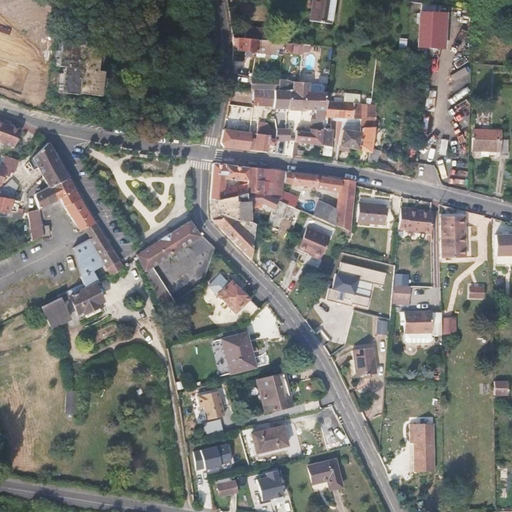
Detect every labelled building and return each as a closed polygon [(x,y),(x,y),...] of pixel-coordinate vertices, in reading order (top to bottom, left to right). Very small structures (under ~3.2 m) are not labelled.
[(329,23),(333,0),(309,0),(306,19),(329,23)] [(440,48),(441,13),(420,12),(418,48),(440,48)] [(274,41),(275,30),(246,27),(246,31),(243,31),(242,37),(257,39),(274,41)] [(256,51),(257,39),(242,37),(237,36),(236,48),(256,51)] [(281,54),(282,42),(274,41),(257,39),(256,51),(281,54)] [(57,93),(86,96),(98,98),(101,72),(95,71),(98,45),(58,40),(55,65),(61,66),(57,93)] [(275,87),(276,76),(250,73),(249,85),(275,87)] [(286,87),(287,77),(276,76),(275,87),(276,87),(285,87),(286,87)] [(322,112),(324,91),(304,89),(304,81),(289,80),(289,88),(300,89),(298,109),(322,112)] [(283,107),(285,87),(276,87),(273,106),(283,107)] [(298,109),(300,89),(289,88),(286,87),(285,87),(283,107),(298,109)] [(362,131),(363,103),(335,101),(335,91),(324,91),(322,112),(319,131),(317,146),(328,148),(327,130),(323,130),(324,119),(357,123),(356,130),(362,131)] [(160,112),(149,111),(150,107),(140,106),(138,127),(147,128),(148,123),(159,124),(160,112)] [(0,143),(12,148),(18,132),(2,125),(2,123),(0,122),(0,143)] [(452,132),(465,129),(464,123),(451,126),(452,132)] [(285,139),(287,128),(267,128),(266,133),(255,131),(252,148),(265,150),(266,146),(272,147),(273,137),(285,139)] [(292,140),(293,129),(287,128),(285,139),(292,140)] [(317,146),(319,131),(305,128),(304,130),(293,129),(292,140),(291,142),(317,146)] [(372,166),(373,153),(366,151),(369,131),(362,131),(356,130),(356,137),(338,133),(335,147),(365,153),(363,165),(372,166)] [(246,151),(248,134),(225,131),(225,142),(228,147),(246,151)] [(497,147),(497,137),(467,135),(467,145),(497,147)] [(68,178),(58,163),(44,142),(24,162),(28,168),(31,165),(42,182),(48,192),(68,178)] [(0,185),(2,184),(5,172),(11,175),(15,171),(19,162),(6,157),(2,166),(0,164),(0,185)] [(242,179),(243,168),(211,163),(209,199),(239,195),(241,185),(222,187),(222,176),(242,179)] [(350,184),(248,166),(246,177),(245,183),(244,193),(255,192),(278,201),(280,184),(334,194),(333,206),(332,224),(347,230),(350,184)] [(77,191),(68,178),(48,192),(56,203),(77,191)] [(23,187),(13,179),(10,182),(11,183),(21,192),(23,187)] [(21,192),(11,183),(3,190),(18,197),(21,192)] [(0,199),(16,201),(18,197),(3,190),(0,193),(0,199)] [(67,207),(82,198),(77,191),(56,203),(54,204),(59,212),(67,207)] [(54,204),(56,203),(48,192),(34,201),(41,212),(42,212),(54,204)] [(292,223),(297,209),(278,201),(255,192),(244,193),(244,197),(251,200),(249,203),(255,205),(256,202),(269,207),(261,227),(273,233),(279,218),(292,223)] [(216,226),(227,217),(239,229),(245,236),(245,226),(239,220),(239,199),(239,195),(209,199),(209,217),(216,226)] [(100,224),(82,198),(67,207),(77,222),(75,224),(76,227),(64,234),(69,242),(88,231),(100,224)] [(16,202),(16,201),(0,199),(0,211),(15,213),(15,209),(16,202)] [(332,224),(333,206),(319,201),(314,213),(312,216),(332,224)] [(42,221),(59,212),(54,204),(42,212),(42,216),(42,221)] [(428,233),(427,210),(417,210),(417,206),(396,207),(396,228),(407,228),(408,233),(428,233)] [(385,228),(386,210),(356,209),(356,228),(385,228)] [(463,255),(462,214),(436,216),(437,256),(463,255)] [(42,221),(42,216),(33,215),(33,242),(42,237),(42,229),(42,221)] [(239,229),(227,217),(216,226),(229,239),(239,229)] [(155,262),(195,238),(186,223),(135,255),(141,269),(155,262)] [(106,233),(100,224),(88,231),(94,240),(106,233)] [(246,257),(245,236),(239,229),(229,239),(246,257)] [(317,260),(325,239),(302,229),(293,250),(317,260)] [(128,266),(106,233),(94,240),(74,251),(85,282),(71,289),(82,310),(86,308),(88,311),(101,304),(99,301),(104,298),(97,284),(128,266)] [(509,257),(509,235),(493,235),(494,257),(509,257)] [(175,300),(159,268),(155,262),(141,269),(145,275),(164,310),(175,300)] [(370,298),(377,276),(347,267),(340,288),(370,298)] [(259,313),(233,285),(230,288),(225,284),(214,295),(240,322),(243,319),(247,324),(259,313)] [(466,300),(482,299),(481,284),(466,284),(466,300)] [(408,304),(408,291),(393,291),(393,303),(408,304)] [(69,317),(58,297),(41,306),(53,327),(69,317)] [(403,311),(403,332),(403,343),(431,343),(431,311),(403,311)] [(454,317),(439,318),(440,334),(455,333),(454,317)] [(374,334),(385,334),(386,320),(374,320),(374,334)] [(255,366),(245,332),(219,339),(229,374),(255,366)] [(378,373),(374,347),(355,350),(359,377),(378,373)] [(263,414),(282,408),(288,407),(286,398),(289,397),(282,372),(278,373),(253,381),(263,414)] [(490,381),(490,396),(506,396),(506,381),(490,381)] [(65,390),(66,414),(78,414),(77,390),(65,390)] [(223,416),(216,391),(196,397),(199,408),(202,407),(206,421),(223,416)] [(285,447),(279,427),(283,425),(280,418),(266,423),(268,430),(253,435),(259,455),(285,447)] [(204,436),(221,432),(218,419),(201,423),(204,436)] [(433,469),(432,422),(413,422),(409,422),(409,441),(414,441),(415,469),(433,469)] [(226,444),(190,449),(192,470),(229,465),(226,444)] [(342,488),(334,460),(306,467),(312,486),(326,482),(329,491),(342,488)] [(292,491),(286,465),(275,468),(276,474),(266,477),(271,496),(292,491)] [(249,490),(246,478),(228,483),(231,495),(249,490)]
